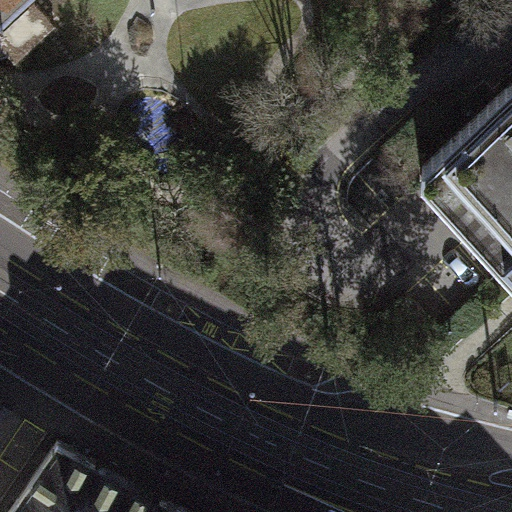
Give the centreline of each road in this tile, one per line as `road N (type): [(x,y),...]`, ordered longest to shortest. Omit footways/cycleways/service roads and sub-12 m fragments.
road 1 (secondary): [(0,290),(171,393),(345,473)]
road 2 (secondary): [(511,456),(428,446),(345,473)]
